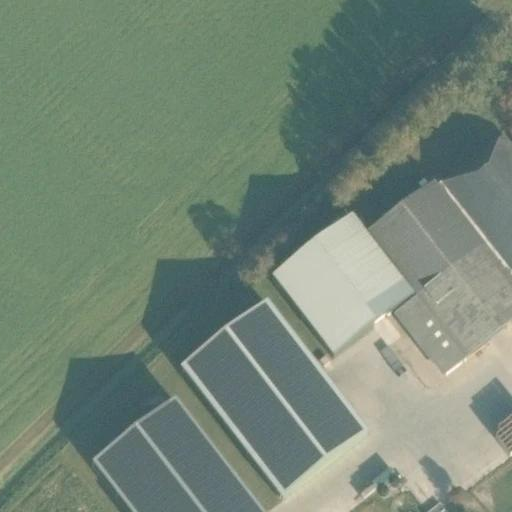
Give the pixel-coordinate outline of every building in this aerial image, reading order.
[(511,327),(511,147),(504,137),(436,189),(432,183),(365,233),(400,280),(398,282),(351,217),(269,278),(329,359),(414,297),(415,300),(393,316),(442,381),(511,327)] [(266,309),(184,374),(284,501),(290,496),(366,436),(314,370),(266,309)] [(471,409),(482,401),(477,393),(436,423),(452,445),(481,423),(471,409)] [(146,419),(163,405),(157,396),(139,410),(146,419)] [(242,511),(168,418),(86,482),(109,511),(242,511)]
